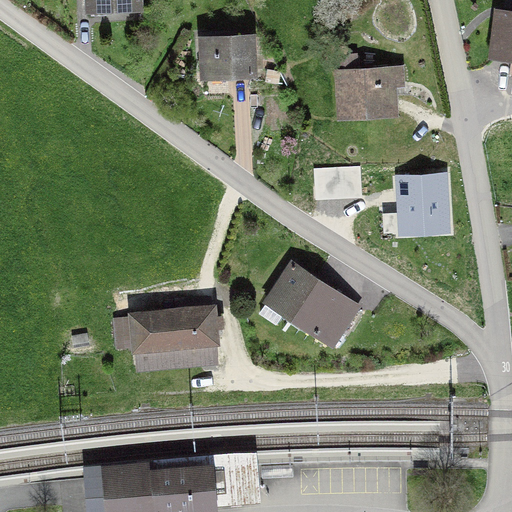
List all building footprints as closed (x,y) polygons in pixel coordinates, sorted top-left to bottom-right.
[(511,12),(500,11),(495,54),(511,55),(511,12)] [(251,38),(205,39),(206,76),(252,75),(251,38)] [(402,68),(342,72),(345,116),(394,112),(393,89),(404,89),(402,68)] [(447,173),(397,177),(401,229),(451,225),(447,173)] [(331,341),(357,303),(293,261),(268,299),(331,341)] [(214,304),(132,311),(137,365),(219,358),(214,304)] [(210,464),(109,473),(112,511),(128,511),(213,504),(210,464)]
